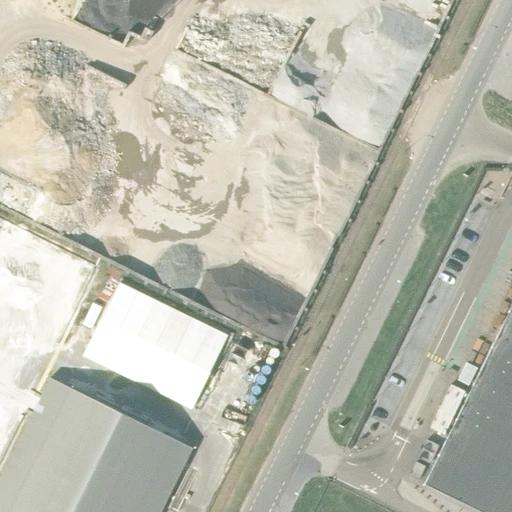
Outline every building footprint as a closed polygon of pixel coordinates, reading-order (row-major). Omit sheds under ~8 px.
[(119,277),(84,356),(197,405),(231,327),(119,277)] [(511,511),(511,304),(423,485),(479,511),(511,511)] [(0,478),(0,511),(160,511),(192,449),(49,378),(0,478)] [(464,393),(449,386),(428,429),(443,437),(464,393)] [(438,446),(426,440),(417,458),(429,464),(438,446)] [(407,478),(417,483),(424,468),(414,463),(407,478)]
